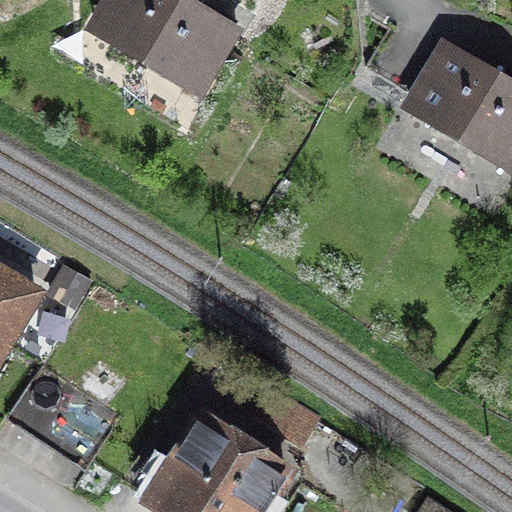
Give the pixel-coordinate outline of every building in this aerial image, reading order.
[(195,92),(232,29),(184,0),(112,0),(94,31),(195,92)] [(511,169),(511,168),(511,84),(448,46),(440,59),(388,28),(365,68),(416,98),(410,109),(511,169)] [(0,352),(35,293),(0,272),(0,352)] [(88,466),(120,417),(41,366),(10,414),(88,466)] [(272,391),(256,417),(301,444),(317,418),(272,391)] [(168,511),(259,511),(285,472),(204,421),(152,502),(168,511)] [(448,511),(427,498),(418,511),(448,511)]
